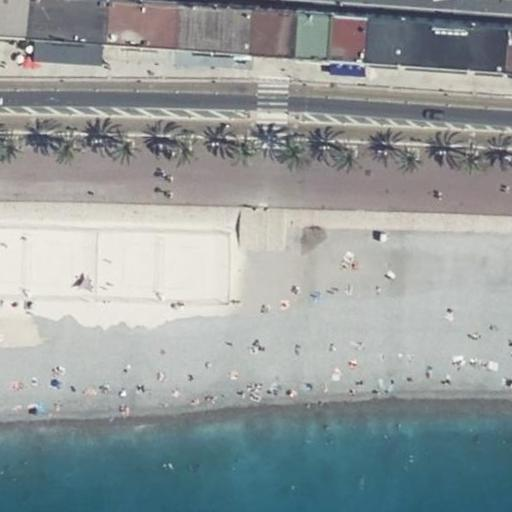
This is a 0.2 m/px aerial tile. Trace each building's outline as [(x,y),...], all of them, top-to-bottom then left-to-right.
[(38,0),(0,0),(0,35),(36,38),(38,0)] [(105,42),(107,0),(38,0),(36,38),(105,42)] [(172,0),(107,0),(105,42),(176,46),(179,0),(172,0)] [(228,4),(179,0),(176,46),(215,49),(257,52),(261,6),(228,4)] [(277,7),(261,6),(257,52),(274,53),(295,55),(299,9),(277,7)] [(316,11),(299,9),(295,55),(333,58),(335,12),(316,11)] [(369,61),(372,15),(358,14),(335,12),(333,58),(369,61)] [(511,25),(372,15),(369,61),(439,65),(509,71),(511,25)]
